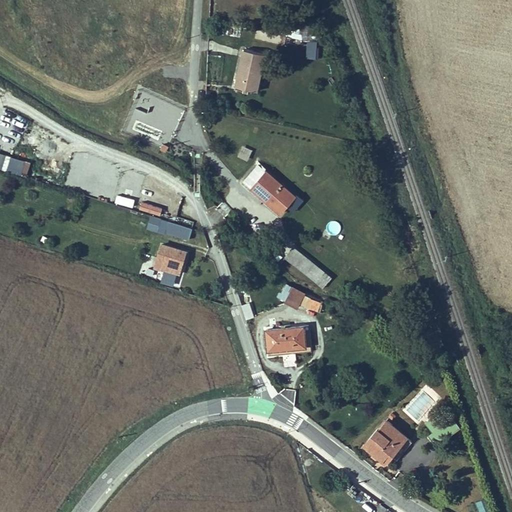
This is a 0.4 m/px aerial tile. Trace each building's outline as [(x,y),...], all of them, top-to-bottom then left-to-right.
[(287,35),(301,37),(300,27),(290,24),(287,35)] [(301,37),(320,41),(317,31),(300,27),(301,37)] [(324,58),(325,47),(308,46),(308,57),(324,58)] [(265,54),(244,49),(236,86),(257,91),(265,54)] [(250,152),(243,148),(240,155),(247,159),(250,152)] [(0,166),(26,174),(30,160),(0,151),(0,166)] [(243,181),(276,210),(279,207),(283,209),(295,196),(258,164),(243,181)] [(115,201),(132,206),(134,197),(117,192),(115,201)] [(140,200),(139,209),(160,213),(162,204),(140,200)] [(158,230),(165,232),(168,221),(161,219),(158,230)] [(168,221),(165,232),(189,239),(192,228),(168,221)] [(339,234),(341,224),(329,221),(327,231),(339,234)] [(186,258),(187,252),(161,244),(154,267),(163,270),(165,269),(179,273),(183,257),(186,258)] [(286,257),(306,273),(315,263),(313,262),(294,247),(286,257)] [(317,257),(313,262),(315,263),(306,273),(329,291),(341,276),(317,257)] [(298,308),(305,295),(293,288),(286,301),(298,308)] [(240,291),(243,302),(250,301),(247,289),(240,291)] [(319,311),(322,303),(310,298),(307,306),(319,311)] [(241,304),(245,318),(253,316),(249,302),(241,304)] [(309,325),(304,326),(306,347),(267,351),(268,356),(282,354),(295,353),(311,351),(309,325)] [(265,329),(267,351),(306,347),(304,326),(265,329)] [(500,385),(506,401),(511,400),(511,391),(508,392),(508,384),(500,385)] [(433,438),(459,430),(453,412),(427,419),(433,438)] [(379,430),(377,428),(364,444),(385,462),(398,446),(403,450),(411,441),(387,420),(379,430)] [(318,491),(322,486),(315,481),(311,485),(318,491)] [(492,511),(486,496),(475,501),(479,511),(492,511)]
